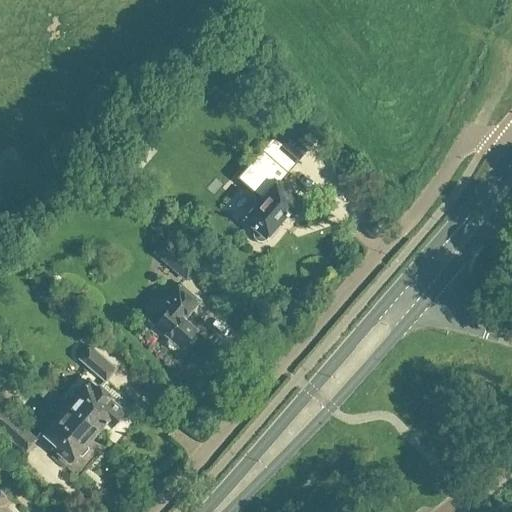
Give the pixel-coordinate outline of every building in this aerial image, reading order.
[(290,122),(266,101),(255,114),(278,135),(290,122)] [(301,209),(300,205),(303,202),(278,181),(245,220),(255,228),(254,233),(256,238),(261,240),(266,239),(275,227),(274,226),(284,215),(285,217),(287,214),(290,217),(292,215),(295,215),(301,209)] [(155,250),(175,269),(187,279),(200,265),(168,236),(155,250)] [(199,331),(184,318),(200,301),(182,284),(159,310),(157,309),(150,317),(171,336),(169,343),(174,347),(181,345),(183,347),(187,342),(190,341),(199,331)] [(117,368),(93,346),(82,359),(106,381),(117,368)] [(123,412),(108,398),(110,395),(93,380),(70,405),(67,403),(63,407),(94,435),(103,425),(109,423),(112,425),(123,412)] [(59,396),(42,381),(35,389),(52,404),(59,396)] [(28,428),(19,420),(17,422),(0,406),(0,427),(26,450),(36,439),(26,431),(28,428)] [(86,444),(94,435),(63,407),(42,431),(58,445),(55,448),(71,463),(76,456),(81,456),(88,448),(86,444)] [(9,511),(4,506),(10,501),(0,490),(0,511),(9,511)]
